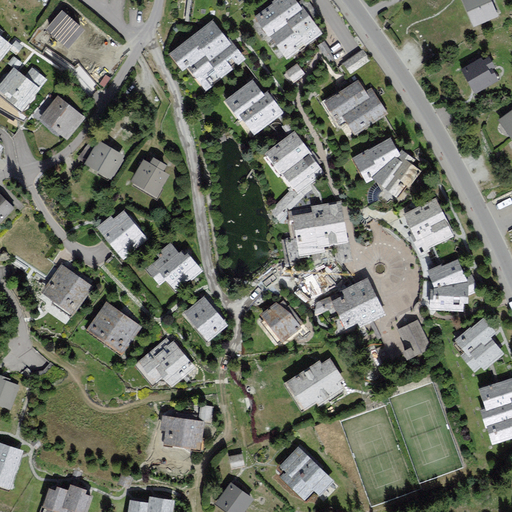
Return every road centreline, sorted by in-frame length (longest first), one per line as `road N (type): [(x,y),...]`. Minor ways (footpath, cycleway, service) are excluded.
road 1 (residential): [(347,0),(440,140),(511,282)]
road 2 (residential): [(0,181),(67,147),(143,39),(159,0)]
road 3 (unknown): [(27,165),(59,237),(121,290)]
